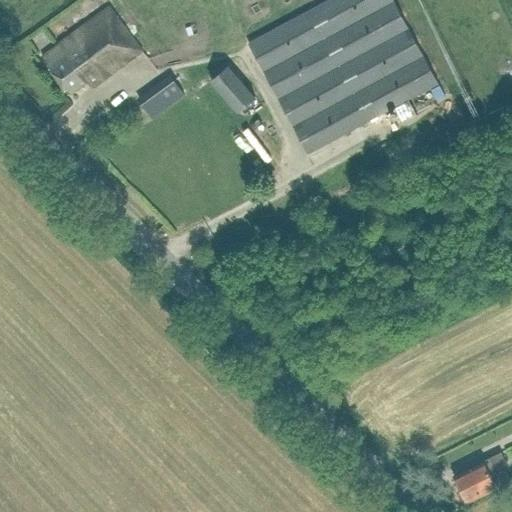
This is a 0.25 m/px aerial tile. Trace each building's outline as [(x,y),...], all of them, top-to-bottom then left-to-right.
[(146,0),(139,0),(133,5),(143,18),(154,9),(146,0)] [(308,152),(439,82),(395,0),(328,0),(249,43),(308,152)] [(111,5),(42,56),(70,93),(87,80),(93,87),(143,49),(111,5)] [(222,125),(238,112),(257,95),(229,63),(195,92),(222,125)] [(159,86),(156,83),(137,97),(151,117),(184,93),(172,77),(159,86)] [(339,179),(363,168),(358,157),(334,168),(339,179)] [(313,192),(327,183),(319,170),(305,178),(313,192)] [(467,501),(498,486),(492,473),(508,465),(501,452),(485,460),(485,459),(454,475),(467,501)]
